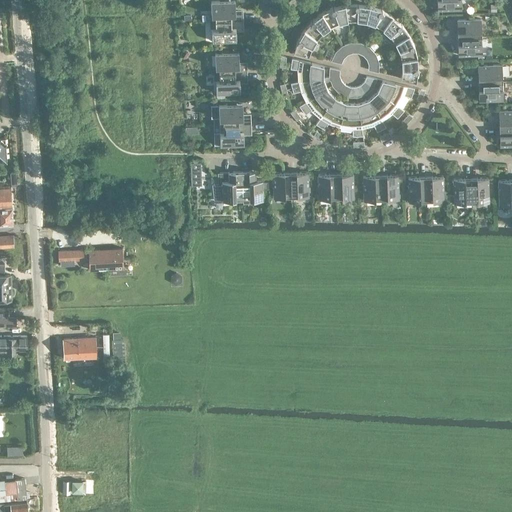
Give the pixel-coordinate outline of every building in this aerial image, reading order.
[(215,13),(215,20),(243,19),(243,12),(235,12),(234,0),(229,0),(211,1),(211,13),(215,13)] [(437,0),(437,9),(461,8),(461,0),(437,0)] [(357,2),(345,3),(347,19),(357,19),(366,20),(370,4),(357,2)] [(333,6),(322,12),(330,25),(338,21),(347,19),(345,3),(333,6)] [(370,4),(366,20),(375,23),(383,27),(392,14),(381,8),(370,4)] [(277,13),(280,10),(279,10),(270,7),(270,11),(270,12),(270,13),(271,13),(271,14),(272,14),(273,15),(274,15),(275,15),(276,14),(277,14),(277,13)] [(312,19),(304,28),(317,38),(323,31),(330,25),(322,12),(312,19)] [(383,27),(381,30),(383,34),(386,39),(392,43),(395,41),(409,33),(401,23),(392,14),(383,27)] [(457,19),(457,31),(458,37),(482,36),(481,18),(457,19)] [(243,19),(215,20),(216,28),(212,28),(212,40),(236,40),(236,27),(244,27),(243,19)] [(297,39),(293,51),(309,55),(312,46),(317,38),(304,28),(297,39)] [(409,33),(395,41),(399,49),(401,58),(417,56),(414,44),(409,33)] [(482,36),(458,37),(458,54),(482,53),(482,36)] [(351,41),(342,45),(348,54),(353,52),(351,41)] [(360,42),(351,41),(353,52),(358,52),(360,42)] [(360,42),(358,52),(363,55),(369,46),(360,42)] [(342,45),(335,51),(344,57),(348,54),(342,45)] [(369,46),(363,55),(366,58),(376,53),(369,46)] [(335,51),(331,60),(341,63),(344,57),(335,51)] [(219,65),(219,72),(247,71),(247,64),(239,64),(239,52),(215,53),(215,65),(219,65)] [(376,53),(366,58),(368,63),(379,62),(376,53)] [(402,68),(401,77),(416,81),(418,68),(417,56),(401,58),(402,68)] [(324,65),(292,57),(290,68),(298,69),(298,70),(299,81),(324,77),(324,65)] [(379,62),(368,63),(368,69),(378,72),(379,62)] [(478,65),(478,76),(478,82),(502,81),(502,64),(478,65)] [(329,66),(329,76),(340,75),(340,69),(329,66)] [(219,72),(219,80),(216,80),(216,92),(240,92),(240,79),(247,79),(247,71),(219,72)] [(341,80),(340,75),(329,76),(332,85),(341,80)] [(366,75),(364,81),(373,87),(377,78),(366,75)] [(299,81),(290,82),(293,92),(300,90),(301,92),(305,101),(306,101),(327,88),(324,77),(299,81)] [(382,79),(377,90),(398,105),(403,96),(404,95),(411,97),(414,87),(382,79)] [(341,80),(332,85),(339,92),(345,84),(341,80)] [(364,81),(360,84),(366,93),(373,87),(364,81)] [(502,81),(478,82),(479,100),(503,99),(502,81)] [(345,84),(339,92),(347,96),(350,86),(345,84)] [(360,84),(355,86),(357,97),(366,93),(360,84)] [(350,86),(347,96),(357,97),(355,86),(350,86)] [(305,101),(299,105),(305,114),(311,109),(312,110),(320,117),(335,97),(327,88),(306,101),(305,101)] [(377,90),(368,98),(382,120),(391,113),(392,112),(397,117),(404,110),(398,105),(377,90)] [(320,117),(315,123),(325,129),(328,122),(330,123),(340,127),(346,101),(335,97),(320,117)] [(368,98),(358,102),(362,127),(372,125),(373,124),(376,131),(386,126),(382,120),(368,98)] [(346,101),(340,127),(351,128),(352,128),(352,136),(363,135),(362,127),(358,102),(346,101)] [(217,105),(211,105),(211,118),(220,117),(220,124),(251,123),(251,116),(243,116),(243,109),(242,108),(241,106),(239,106),(237,107),(236,108),(236,110),(234,110),(233,104),(217,105)] [(511,109),(499,110),(499,121),(499,127),(511,126),(511,109)] [(293,115),(297,120),(301,117),(297,112),(293,115)] [(401,121),(405,125),(409,120),(405,116),(401,121)] [(220,132),(214,132),(214,144),(220,144),(235,144),(235,138),(237,138),(237,140),(239,141),(240,141),(242,141),(243,139),(244,138),(244,131),(251,131),(251,123),(220,124),(220,132)] [(511,126),(499,127),(500,145),(511,144),(511,126)] [(220,183),(212,183),(212,184),(213,184),(214,200),(222,200),(236,199),(236,195),(243,195),(242,176),(242,171),(233,171),(233,175),(229,175),(229,172),(228,172),(219,172),(220,183)] [(251,171),(242,171),(242,176),(243,195),(243,196),(249,195),(250,199),(263,198),(263,188),(268,187),(268,181),(263,181),(262,179),(256,179),(255,174),(251,174),(251,171)] [(308,171),(290,172),(291,196),(309,195),(308,171)] [(273,176),(269,176),(269,187),(273,187),(274,197),(291,196),(290,172),(273,173),(273,176)] [(336,197),(335,173),(318,174),(319,198),(336,197)] [(353,173),(335,173),(336,197),(354,197),(353,173)] [(398,174),(380,175),(381,199),(399,198),(398,174)] [(381,199),(380,175),(363,175),(364,199),(381,199)] [(425,176),(408,177),(409,201),(426,200),(425,176)] [(443,176),(425,176),(426,200),(444,199),(443,176)] [(471,201),(470,177),(453,178),(454,202),(471,201)] [(488,177),(470,177),(471,201),(489,201),(488,177)] [(511,202),(511,178),(498,179),(499,203),(511,202)] [(0,224),(13,224),(12,207),(11,187),(0,187),(0,224)] [(140,231),(129,232),(129,241),(140,241),(140,231)] [(0,235),(0,247),(14,246),(13,234),(0,235)] [(89,259),(89,262),(89,269),(123,267),(123,247),(88,249),(89,259)] [(89,259),(88,249),(58,250),(58,261),(60,261),(61,265),(75,265),(74,260),(89,259)] [(0,299),(11,299),(10,274),(5,274),(5,263),(0,263),(0,299)] [(176,272),(171,275),(171,282),(176,285),(182,281),(182,275),(176,272)] [(0,317),(8,317),(9,310),(0,309),(0,317)] [(8,317),(0,317),(0,326),(16,327),(16,317),(8,317)] [(113,349),(122,348),(122,331),(113,331),(113,349)] [(0,335),(0,349),(27,350),(27,335),(0,335)] [(95,336),(63,338),(64,358),(96,357),(95,336)] [(22,446),(11,446),(11,454),(22,454),(22,446)] [(0,501),(17,500),(17,499),(27,498),(24,478),(15,479),(5,480),(4,479),(0,479),(0,501)] [(85,481),(70,480),(70,493),(85,494),(85,481)] [(0,510),(3,510),(3,511),(28,511),(27,502),(4,504),(4,502),(0,502),(0,510)]
